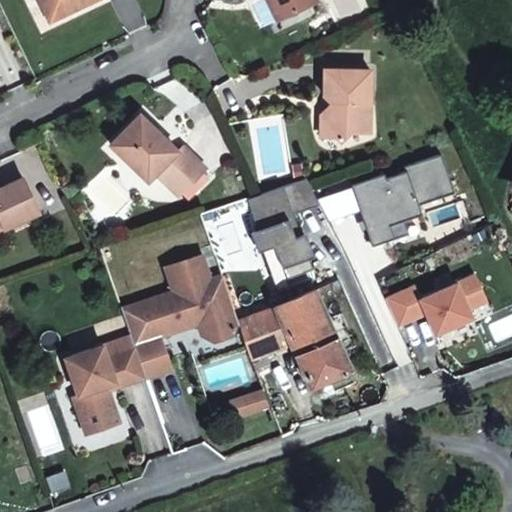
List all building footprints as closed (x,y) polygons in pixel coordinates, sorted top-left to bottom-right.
[(30,0),(42,25),(95,0),(30,0)] [(259,0),(269,18),(278,14),(270,0),(259,0)] [(304,0),(270,0),(278,14),(304,0)] [(332,129),(334,133),(348,125),(366,125),(369,63),(322,61),(322,79),(330,90),(338,91),(337,98),(320,111),(332,129)] [(316,100),(317,106),(320,111),(337,98),(338,91),(330,90),(316,100)] [(332,129),(320,111),(317,106),(316,130),(332,129)] [(127,111),(100,140),(137,176),(145,168),(168,190),(196,160),(173,137),(164,147),(127,111)] [(381,175),(351,185),(370,245),(424,228),(417,206),(455,194),(441,151),(402,164),(405,173),(383,180),(381,175)] [(284,172),(293,172),(293,159),(283,160),(284,172)] [(0,222),(30,210),(12,172),(0,176),(0,222)] [(288,215),(249,230),(257,249),(273,243),(287,276),(310,266),(307,259),(315,255),(304,230),(296,233),(288,215)] [(235,323),(217,276),(205,280),(196,257),(159,270),(168,294),(142,304),(156,340),(194,328),(198,339),(211,344),(229,339),(235,323)] [(413,287),(387,298),(399,325),(426,314),(435,335),(475,318),(471,310),(487,304),(474,274),(418,298),(413,287)] [(356,374),(333,328),(312,285),(235,323),(250,363),(290,346),(310,386),(326,380),(329,387),(356,374)] [(169,372),(156,340),(142,304),(117,312),(129,341),(102,353),(97,340),(60,356),(76,392),(84,388),(89,400),(76,407),(83,426),(117,415),(105,381),(113,378),(115,382),(142,371),(146,380),(169,372)] [(253,371),(270,405),(264,393),(227,409),(233,423),(271,406),(283,430),(296,425),(266,366),(253,371)] [(71,393),(76,407),(89,400),(84,388),(76,392),(71,393)]
